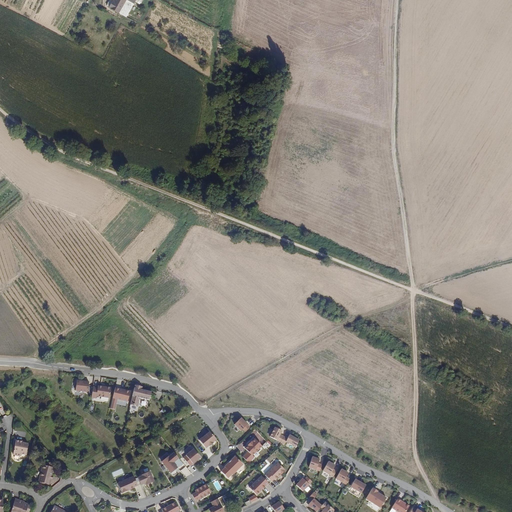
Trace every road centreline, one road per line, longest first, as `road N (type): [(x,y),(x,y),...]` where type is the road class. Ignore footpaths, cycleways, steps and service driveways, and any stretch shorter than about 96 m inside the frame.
road 1 (track): [(442,511),(415,454),(414,294),(394,149),(399,0)]
road 2 (track): [(414,294),(69,156),(0,110)]
road 3 (track): [(76,482),(345,324),(414,294)]
road 4 (residential): [(207,418),(174,387),(0,361)]
road 5 (residential): [(449,511),(311,437)]
